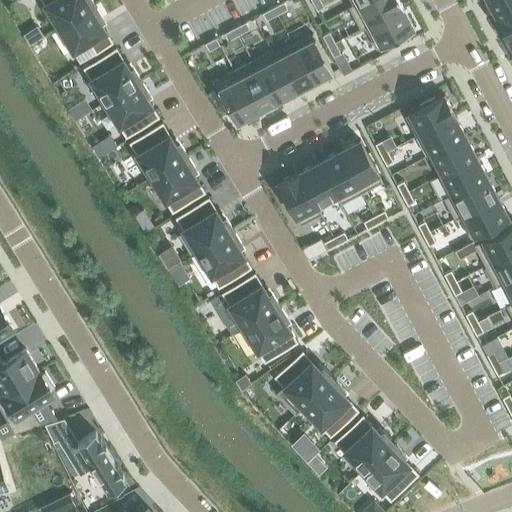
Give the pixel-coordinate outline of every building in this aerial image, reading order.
[(42,0),(58,26),(95,3),(92,0),(42,0)] [(283,0),(273,6),(277,13),(287,7),(283,0)] [(321,0),(311,0),(317,9),(324,5),(321,0)] [(352,3),(348,5),(360,29),(365,26),(364,25),(402,5),(399,0),(360,0),(353,4),(352,3)] [(511,0),(487,0),(497,17),(511,9),(511,0)] [(95,3),(58,26),(73,49),(89,40),(96,51),(113,40),(99,18),(103,16),(95,3)] [(402,5),(364,25),(365,26),(376,48),(414,27),(402,5)] [(273,6),(262,12),(266,19),(277,13),(273,6)] [(511,9),(497,17),(507,36),(511,33),(511,9)] [(245,20),(235,26),(238,33),(249,28),(245,20)] [(235,26),(224,32),(228,39),(238,33),(235,26)] [(329,30),(322,34),(328,44),(335,41),(329,30)] [(312,32),(292,42),(313,81),(333,70),(312,32)] [(216,36),(205,42),(209,49),(220,43),(216,36)] [(335,41),(328,44),(333,55),(340,51),(335,41)] [(274,52),(273,53),(293,91),(313,81),(292,42),(274,52)] [(116,45),(83,66),(104,100),(141,78),(133,65),(129,67),(116,45)] [(272,48),(252,58),(274,101),(293,91),(273,53),(274,52),(272,48)] [(252,58),(233,69),(255,111),(274,101),(252,58)] [(233,69),(213,79),(235,122),(255,111),(233,69)] [(141,78),(104,100),(126,135),(159,115),(145,93),(149,91),(141,78)] [(420,105),(405,113),(416,134),(455,114),(444,93),(435,97),(434,95),(419,103),(420,105)] [(455,114),(416,134),(418,139),(427,155),(465,134),(457,118),(455,115),(456,115),(455,114)] [(162,120),(129,141),(150,175),(187,153),(179,140),(175,142),(162,120)] [(465,134),(427,155),(431,153),(441,172),(476,154),(465,134)] [(360,137),(339,148),(361,191),(382,180),(373,163),(360,137)] [(382,139),(375,142),(380,153),(387,149),(382,139)] [(100,141),(92,145),(98,155),(106,151),(100,141)] [(339,148),(319,159),(339,197),(341,202),(361,191),(339,148)] [(387,149),(380,153),(383,158),(386,163),(393,160),(390,154),(387,149)] [(187,153),(150,175),(172,210),(205,190),(192,168),(195,166),(187,153)] [(476,154),(441,172),(452,192),(443,196),(444,197),(487,174),(476,154)] [(299,169),(298,169),(319,208),(339,197),(319,159),(299,169)] [(298,169),(277,180),(282,189),(279,190),(287,205),(289,203),(291,207),(300,223),(321,212),(298,169)] [(487,174),(444,197),(454,217),(497,195),(487,174)] [(403,179),(396,183),(402,193),(409,190),(403,179)] [(409,190),(402,193),(407,204),(414,200),(409,190)] [(208,195),(175,216),(197,250),(233,228),(225,215),(221,217),(208,195)] [(497,195),(454,217),(455,218),(459,216),(470,236),(508,216),(497,195)] [(384,209),(373,214),(377,221),(387,216),(384,209)] [(373,214),(363,220),(367,227),(377,221),(373,214)] [(149,217),(140,222),(145,230),(154,224),(149,217)] [(425,220),(418,223),(423,234),(430,230),(425,220)] [(511,222),(474,243),(477,248),(485,264),(511,249),(511,222)] [(233,228),(197,250),(200,257),(218,285),(251,265),(238,243),(241,241),(238,236),(233,228)] [(344,230),(333,236),(337,243),(347,237),(344,230)] [(430,230),(423,234),(429,244),(436,240),(430,230)] [(333,236),(323,241),(327,248),(337,243),(333,236)] [(474,243),(472,240),(455,249),(459,258),(477,248),(474,243)] [(511,249),(485,264),(495,284),(511,274),(511,249)] [(16,267),(0,274),(0,284),(20,277),(16,267)] [(451,269),(444,272),(449,283),(456,279),(451,269)] [(255,270),(221,291),(243,326),(279,303),(271,290),(268,292),(255,270)] [(511,274),(500,281),(511,302),(511,301),(511,274)] [(456,279),(449,283),(455,293),(462,289),(456,279)] [(279,303),(243,326),(264,360),(298,340),(284,318),(288,316),(279,303)] [(0,333),(13,326),(0,305),(0,333)] [(472,309),(465,313),(470,323),(478,319),(472,309)] [(478,319),(470,323),(476,333),(483,330),(478,319)] [(0,357),(0,393),(39,369),(25,347),(2,361),(0,357)] [(302,348),(274,375),(283,384),(276,391),(295,411),(333,375),(323,364),(320,367),(302,348)] [(493,349),(486,353),(492,363),(499,360),(493,349)] [(499,360),(492,363),(497,374),(504,370),(499,360)] [(0,407),(7,418),(0,422),(0,435),(14,431),(40,422),(30,406),(53,392),(51,388),(55,386),(45,370),(41,372),(39,369),(0,393),(0,407)] [(245,372),(235,378),(237,381),(242,388),(251,381),(245,372)] [(333,375),(295,411),(295,412),(302,405),(330,434),(358,408),(341,389),(344,386),(333,375)] [(511,398),(509,393),(502,396),(508,407),(511,404),(511,398)] [(362,412),(334,439),(362,469),(393,439),(383,428),(380,431),(362,412)] [(64,416),(44,421),(53,441),(57,438),(79,474),(92,466),(107,490),(125,479),(121,472),(122,471),(117,463),(116,464),(105,445),(106,444),(100,435),(99,436),(95,429),(78,439),(64,416)] [(43,423),(13,433),(19,453),(52,442),(43,423)] [(393,439),(362,469),(390,499),(418,472),(401,453),(404,451),(393,439)] [(315,453),(308,460),(313,467),(321,460),(315,453)] [(0,457),(0,487),(9,485),(0,457)] [(79,511),(70,491),(40,505),(43,511),(79,511)]
